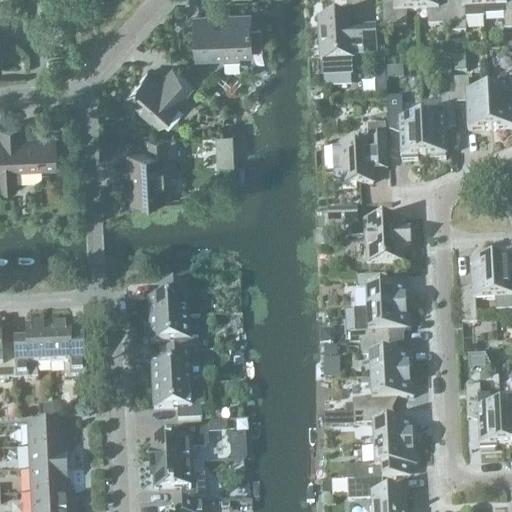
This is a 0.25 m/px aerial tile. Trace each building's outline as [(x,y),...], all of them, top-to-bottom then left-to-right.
[(407,13),(417,12),(415,0),(393,0),(394,3),(382,4),(383,29),(406,28),(407,13)] [(429,27),(451,26),(450,1),(438,1),(438,0),(415,0),(417,12),(426,12),(429,27)] [(452,34),(466,33),(466,20),(485,19),(485,17),(483,0),(460,0),(450,1),(451,26),(452,34)] [(511,0),(483,0),(485,17),(504,16),(505,31),(511,30),(511,0)] [(207,15),(207,21),(196,22),(196,18),(195,18),(197,58),(224,57),(224,61),(240,61),(240,52),(251,51),(251,48),(261,48),(260,30),(250,30),(250,27),(251,27),(250,15),(230,16),(231,17),(221,18),(221,15),(207,15)] [(319,20),(321,62),(323,62),(324,78),(352,76),(351,60),(353,60),(353,56),(377,55),(375,28),(351,29),(351,18),(319,20)] [(179,102),(193,86),(172,68),(158,84),(147,74),(127,97),(159,126),(180,103),(179,102)] [(508,93),(488,94),(490,131),(511,130),(511,118),(511,103),(511,102),(511,77),(507,78),(508,93)] [(454,80),(455,96),(455,105),(467,105),(468,132),(490,131),(488,94),(469,94),(469,79),(454,80)] [(421,104),(422,121),(424,158),(429,158),(430,162),(446,161),(445,130),(456,129),(455,105),(455,96),(440,97),(440,107),(422,108),(422,104),(421,104)] [(424,158),(422,121),(403,122),(402,99),(387,99),(388,133),(400,132),(402,163),(418,162),(418,159),(424,158)] [(386,171),(384,126),(369,127),(370,145),(340,147),(341,171),(333,172),(334,184),(342,184),(342,186),(373,185),(372,172),(386,171)] [(0,139),(0,191),(17,190),(16,171),(58,169),(56,137),(26,139),(26,140),(22,140),(22,139),(21,128),(1,129),(1,140),(0,139)] [(232,135),(217,136),(218,167),(234,166),(232,135)] [(130,155),(132,201),(168,199),(166,157),(177,156),(176,139),(149,140),(149,141),(150,141),(151,154),(130,155)] [(329,212),(329,228),(351,227),(352,239),(366,238),(367,265),(403,264),(402,249),(410,249),(410,232),(402,233),(401,221),(357,223),(356,211),(329,212)] [(493,263),(495,301),(495,313),(511,312),(511,258),(498,260),(499,263),(493,263)] [(495,301),(493,263),(487,264),(487,260),(470,261),(472,292),(460,292),(462,326),(477,325),(476,302),(495,301)] [(366,290),(368,312),(406,310),(406,301),(409,301),(408,287),(386,288),(386,277),(357,278),(357,291),(366,290)] [(196,299),(195,286),(158,288),(159,300),(149,300),(150,322),(189,320),(201,319),(200,299),(196,299)] [(368,312),(354,312),(355,334),(349,334),(350,346),(360,346),(389,345),(399,344),(399,332),(410,332),(409,318),(407,318),(406,310),(368,312)] [(174,342),(175,354),(199,353),(198,340),(190,340),(189,320),(150,322),(151,343),(174,342)] [(87,377),(85,339),(72,340),(72,325),(49,326),(51,366),(64,365),(65,378),(87,377)] [(15,348),(16,380),(38,379),(38,367),(51,366),(49,326),(26,327),(27,342),(15,343),(15,348)] [(2,328),(0,328),(0,381),(16,380),(15,348),(3,349),(2,328)] [(370,358),(371,379),(410,378),(409,369),(412,369),(411,355),(390,356),(389,345),(360,346),(361,358),(370,358)] [(168,366),(164,367),(152,367),(153,389),(193,387),(192,384),(196,384),(199,381),(202,378),(202,374),(201,370),(199,366),(199,353),(175,354),(168,354),(168,366)] [(353,402),(353,414),(393,412),(392,401),(414,400),(413,386),(410,386),(410,378),(371,379),(372,401),(353,402)] [(193,387),(153,389),(154,410),(178,409),(178,421),(202,420),(201,408),(205,408),(205,399),(193,399),(193,387)] [(502,447),(500,409),(481,410),(480,387),(465,388),(467,421),(479,421),(480,452),(497,451),(497,447),(502,447)] [(511,402),(511,404),(511,409),(500,409),(502,447),(511,446),(511,402)] [(373,426),(374,447),(413,445),(413,437),(415,437),(415,423),(393,424),(393,412),(353,414),(354,427),(373,426)] [(28,426),(29,450),(66,448),(65,424),(28,426)] [(150,453),(151,466),(193,464),(192,451),(205,451),(209,446),(208,436),(208,439),(203,440),(202,428),(178,429),(179,441),(152,442),(153,453),(150,453)] [(367,482),(381,481),(396,480),(411,480),(410,468),(417,468),(416,454),(414,454),(413,445),(374,447),(375,469),(366,469),(367,482)] [(29,450),(30,472),(68,470),(66,448),(29,450)] [(193,464),(151,466),(151,479),(154,479),(154,490),(181,489),(182,501),(206,499),(205,478),(194,479),(193,464)] [(30,472),(31,495),(69,493),(68,470),(30,472)] [(367,482),(347,483),(348,502),(372,501),(372,511),(405,511),(404,493),(382,494),(381,481),(367,482)] [(31,495),(32,511),(69,511),(69,493),(31,495)]
